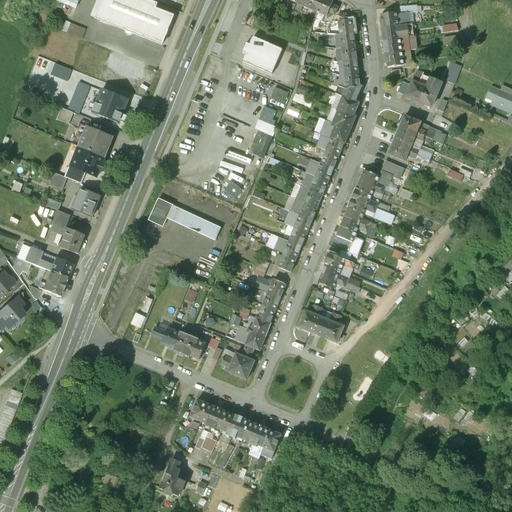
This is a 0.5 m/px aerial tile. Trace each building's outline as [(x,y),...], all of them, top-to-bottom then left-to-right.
[(78,9),(82,0),(58,0),(59,0),(78,9)] [(157,4),(147,0),(103,0),(96,19),(162,45),(173,17),(155,9),(157,4)] [(298,0),(297,4),(296,4),(314,12),(314,11),(318,0),(298,0)] [(331,0),(318,0),(314,11),(326,17),(328,13),(334,15),(338,7),(332,5),(333,1),(331,0)] [(346,14),(337,15),(338,22),(334,22),(336,35),(336,36),(340,35),(353,34),(352,20),(347,21),(346,14)] [(397,14),(380,16),(381,29),(398,27),(397,14)] [(83,38),(87,29),(72,22),(68,31),(83,38)] [(443,24),(444,35),(460,34),(459,24),(443,24)] [(398,27),(381,29),(383,42),(400,40),(409,38),(407,26),(398,27)] [(353,34),(340,35),(336,36),(337,49),(355,47),(353,34)] [(283,50),(253,37),(250,45),(246,43),(242,52),(246,54),(242,62),(272,75),(283,50)] [(400,40),(383,42),(385,55),(402,53),(400,40)] [(337,49),(339,63),(343,62),(356,60),(355,47),(337,49)] [(402,53),(385,55),(386,63),(387,63),(388,68),(403,66),(402,53)] [(356,60),(343,62),(339,63),(340,75),(345,75),(358,73),(356,60)] [(51,75),(67,82),(72,71),(55,64),(51,75)] [(345,75),(340,75),(339,81),(335,80),(334,84),(338,86),(346,89),(346,88),(346,89),(360,87),(360,86),(358,73),(345,75)] [(444,75),(440,84),(441,84),(446,86),(449,77),(444,75)] [(418,85),(412,83),(406,97),(419,103),(429,79),(422,76),(418,85)] [(440,84),(429,79),(419,103),(431,108),(441,84),(440,84)] [(79,83),(67,111),(74,113),(79,115),(90,87),(79,83)] [(402,83),(397,93),(403,96),(407,85),(402,83)] [(494,100),(492,105),(511,113),(511,87),(504,84),(503,88),(493,84),(488,97),(494,100)] [(360,87),(346,89),(346,88),(346,89),(338,86),(335,94),(343,98),(355,103),(355,102),(362,87),(360,86),(360,87)] [(278,87),(274,98),(287,103),(291,92),(278,87)] [(102,90),(93,114),(118,124),(128,100),(102,90)] [(314,106),(315,98),(297,94),(295,102),(314,106)] [(355,103),(343,98),(337,111),(338,111),(353,117),(359,104),(355,102),(355,103)] [(442,100),(438,110),(443,112),(447,102),(442,100)] [(275,112),(264,107),(258,120),(273,127),(275,122),(271,121),(275,112)] [(291,107),(290,114),(301,115),(302,108),(291,107)] [(67,111),(62,109),(57,120),(69,125),(74,113),(67,111)] [(353,117),(338,111),(333,124),(350,131),(356,118),(353,117)] [(431,128),(416,121),(416,122),(409,119),(409,118),(404,116),(402,121),(403,121),(400,127),(429,139),(431,140),(441,144),(445,135),(440,134),(441,132),(435,130),(434,132),(430,130),(431,128)] [(350,131),(333,124),(331,129),(334,130),(330,138),(331,139),(331,138),(344,144),(350,131)] [(424,137),(400,127),(397,136),(412,142),(414,138),(423,141),(424,137)] [(113,138),(89,128),(80,148),(105,158),(106,157),(105,157),(109,147),(110,147),(113,138)] [(269,135),(257,131),(248,154),(260,158),(269,135)] [(412,142),(397,136),(393,145),(417,155),(419,151),(410,147),(412,142)] [(344,144),(331,138),(331,139),(330,138),(327,137),(322,149),(326,151),(338,156),(344,144)] [(417,155),(393,145),(389,155),(405,161),(407,156),(415,160),(417,155)] [(105,158),(80,148),(79,147),(71,167),(97,178),(105,158)] [(326,151),(321,149),(316,162),(321,164),(333,169),(338,156),(326,151)] [(403,169),(386,161),(382,170),(399,177),(403,169)] [(333,169),(321,164),(315,177),(328,182),(333,169)] [(470,172),(460,168),(458,173),(467,177),(470,172)] [(463,176),(450,170),(447,176),(460,182),(463,176)] [(379,177),(364,171),(360,180),(376,187),(384,191),(384,190),(386,186),(387,187),(391,177),(381,172),(379,177)] [(67,179),(55,174),(53,178),(46,175),(43,182),(50,185),(50,186),(62,191),(67,179)] [(328,182),(315,177),(307,174),(302,187),(322,195),(328,182)] [(360,180),(360,181),(356,189),(355,189),(372,196),(374,192),(382,195),(384,191),(376,187),(360,180)] [(20,192),(24,184),(19,181),(15,189),(20,192)] [(242,191),(231,182),(224,191),(236,200),(242,191)] [(302,187),(300,186),(296,185),(291,197),(296,199),(305,203),(317,208),(322,195),(302,187)] [(100,197),(81,189),(78,197),(80,198),(75,211),(90,217),(93,208),(95,209),(100,197)] [(372,196),(355,189),(355,190),(351,199),(376,209),(378,204),(370,201),(372,196)] [(61,204),(48,199),(46,206),(58,211),(61,204)] [(158,199),(148,221),(163,228),(167,219),(173,206),(158,199)] [(305,203),(296,199),(291,212),(299,216),(312,221),(317,208),(305,203)] [(376,209),(351,199),(348,207),(348,208),(364,215),(366,210),(374,213),(376,209)] [(173,206),(167,219),(215,241),(221,228),(173,206)] [(364,215),(348,208),(347,209),(348,209),(345,217),(369,227),(369,228),(371,223),(362,219),(364,215)] [(70,216),(58,211),(53,223),(65,228),(70,216)] [(312,221),(299,216),(296,214),(292,224),(295,225),(294,229),(307,234),(312,221)] [(369,227),(345,217),(341,227),(356,233),(358,230),(367,233),(369,228),(369,227)] [(294,229),(290,227),(285,240),(289,241),(301,247),(307,234),(294,229)] [(356,233),(341,227),(337,237),(346,240),(355,244),(361,247),(363,242),(355,238),(356,233)] [(84,235),(68,229),(61,248),(77,254),(84,235)] [(289,241),(289,242),(279,238),(274,250),(284,254),(296,260),(301,247),(289,241)] [(408,245),(394,239),(392,244),(396,246),(397,246),(406,250),(408,245)] [(355,244),(346,240),(344,245),(353,249),(355,244)] [(344,245),(344,246),(342,251),(352,255),(354,250),(353,249),(344,245)] [(71,265),(52,257),(51,260),(53,260),(51,266),(38,260),(41,253),(29,248),(23,261),(66,278),(71,265)] [(342,251),(340,256),(350,260),(352,255),(342,251)] [(389,261),(405,268),(409,258),(394,251),(389,261)] [(354,264),(329,253),(325,263),(341,270),(343,265),(352,269),(354,264)] [(296,260),(284,254),(283,256),(279,255),(274,266),(278,267),(278,268),(290,273),(296,260)] [(23,261),(16,259),(12,267),(18,276),(21,271),(26,273),(24,277),(35,281),(34,285),(39,287),(39,288),(59,297),(61,290),(63,291),(66,284),(64,284),(66,278),(23,261)] [(269,264),(259,260),(257,265),(267,269),(269,264)] [(341,270),(325,263),(325,264),(322,273),(346,283),(348,279),(339,275),(341,270)] [(267,269),(257,265),(256,270),(265,274),(267,269)] [(372,273),(363,269),(360,276),(369,280),(372,273)] [(265,274),(256,270),(254,275),(263,279),(265,274)] [(0,275),(0,296),(13,285),(13,282),(10,278),(7,278),(3,273),(0,275)] [(346,283),(322,273),(318,283),(334,289),(336,284),(344,288),(346,283)] [(381,277),(373,273),(370,280),(378,283),(381,277)] [(286,285),(273,280),(272,283),(267,280),(263,291),(280,298),(286,285)] [(371,286),(362,282),(360,289),(369,293),(371,286)] [(360,289),(346,283),(344,288),(357,294),(360,289)] [(39,290),(29,286),(27,290),(33,298),(35,299),(39,290)] [(191,287),(186,299),(195,303),(200,292),(191,287)] [(144,329),(157,296),(145,291),(132,324),(144,329)] [(280,298),(263,291),(258,304),(263,306),(275,311),(280,298)] [(16,298),(0,312),(0,321),(2,323),(2,326),(4,328),(6,331),(24,315),(23,306),(16,298)] [(310,314),(305,312),(299,327),(308,331),(315,316),(318,307),(314,305),(310,314)] [(275,311),(263,306),(257,319),(270,324),(275,311)] [(318,307),(315,316),(308,331),(318,335),(324,319),(319,317),(323,309),(322,309),(318,307)] [(324,319),(318,335),(327,339),(337,315),(332,313),(329,321),(324,319)] [(337,315),(327,339),(337,343),(343,327),(338,325),(341,317),(337,315)] [(270,324),(257,319),(257,318),(256,319),(251,316),(247,324),(250,325),(248,331),(265,338),(271,324),(270,324)] [(180,334),(168,328),(166,332),(155,328),(151,336),(163,340),(161,344),(174,350),(180,334)] [(265,338),(248,331),(247,333),(250,334),(246,345),(254,349),(260,351),(265,338)] [(198,340),(181,333),(180,334),(174,350),(173,350),(191,358),(191,357),(199,360),(206,344),(197,341),(198,340)] [(141,336),(136,334),(133,342),(138,344),(141,336)] [(219,342),(212,339),(209,346),(216,349),(219,342)] [(216,350),(211,347),(207,356),(212,358),(216,350)] [(222,351),(217,349),(212,358),(217,361),(222,351)] [(245,349),(242,357),(236,354),(233,361),(229,359),(224,357),(220,365),(230,369),(228,372),(246,380),(254,362),(249,360),(253,352),(245,349)] [(11,390),(0,417),(0,451),(22,394),(11,390)] [(208,405),(197,400),(189,418),(200,422),(208,405)] [(218,409),(208,405),(200,422),(206,425),(205,426),(210,428),(218,409)] [(461,408),(456,419),(462,421),(467,410),(461,408)] [(229,413),(218,409),(210,428),(215,430),(216,429),(221,431),(229,413)] [(229,413),(221,431),(227,433),(226,435),(231,437),(239,417),(237,416),(236,416),(229,413)] [(239,417),(231,437),(236,439),(237,437),(242,440),(250,422),(242,419),(243,419),(242,419),(243,418),(242,418),(239,417)] [(250,422),(242,440),(248,442),(247,444),(252,446),(260,427),(250,422)] [(447,439),(451,431),(443,426),(438,434),(447,439)] [(270,431),(260,427),(252,446),(257,448),(258,446),(263,448),(270,431)] [(403,431),(400,438),(420,447),(428,429),(422,427),(418,437),(403,431)] [(281,435),(270,431),(263,448),(274,453),(281,435)] [(217,442),(206,437),(204,441),(201,448),(212,453),(217,442)] [(204,441),(199,438),(195,448),(200,450),(201,448),(204,441)] [(233,448),(228,445),(225,453),(230,455),(233,448)] [(281,456),(276,454),(272,464),(277,466),(281,456)] [(172,459),(160,489),(177,497),(180,490),(182,490),(185,481),(178,478),(178,476),(180,470),(177,469),(180,462),(172,459)] [(188,474),(180,470),(178,476),(178,478),(185,481),(186,481),(188,481),(190,476),(188,475),(188,474)] [(199,483),(196,491),(202,494),(206,485),(199,483)]
